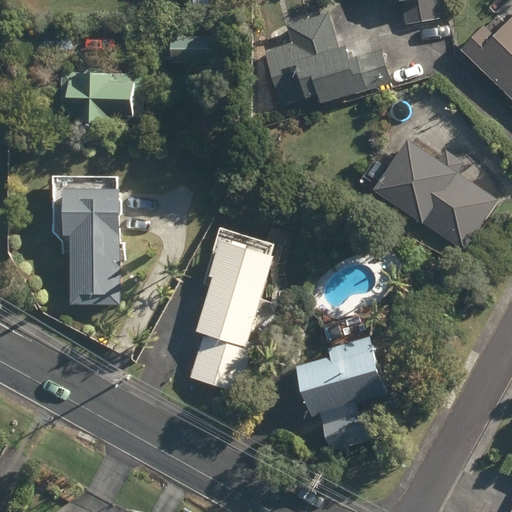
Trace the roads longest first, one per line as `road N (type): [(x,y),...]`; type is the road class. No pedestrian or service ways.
road 1 (unclassified): [(274,511),(0,360)]
road 2 (residential): [(511,342),(418,511)]
